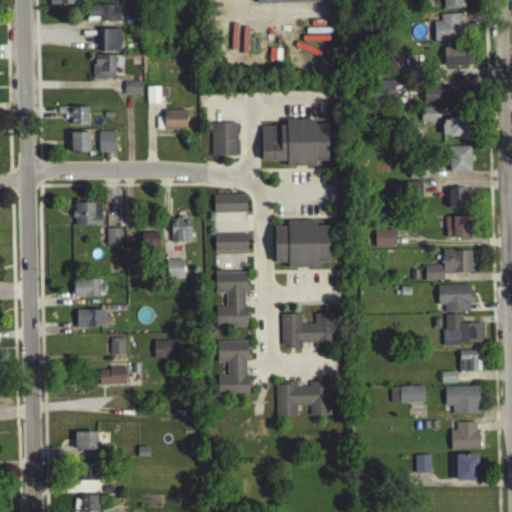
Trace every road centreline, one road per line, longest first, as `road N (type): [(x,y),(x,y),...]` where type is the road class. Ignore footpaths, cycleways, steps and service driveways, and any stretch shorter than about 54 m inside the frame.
road 1 (residential): [(511,511),(497,0)]
road 2 (residential): [(30,511),(19,0)]
road 3 (residential): [(0,186),(43,175),(204,178)]
